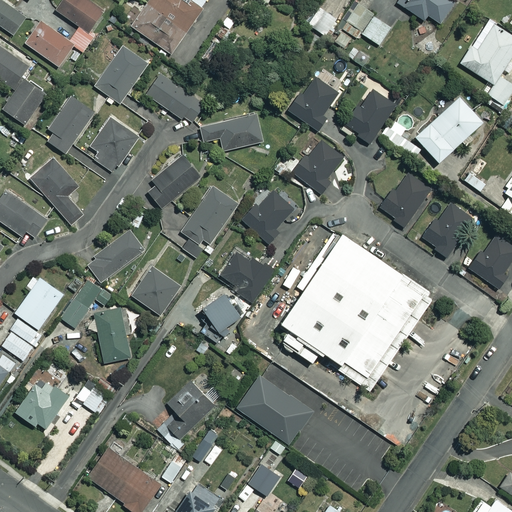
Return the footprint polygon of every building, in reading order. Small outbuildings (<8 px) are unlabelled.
[(25,16),(1,0),(0,0),(0,25),(13,34),(25,16)] [(104,10),(89,0),(62,0),(56,9),(79,26),(68,40),(40,20),(24,42),(58,66),(73,45),(83,52),(94,35),(89,31),(104,10)] [(203,5),(195,0),(149,0),(131,26),(170,53),(203,5)] [(453,1),(451,0),(398,0),(397,2),(423,19),(427,14),(439,22),(453,1)] [(373,11),(357,2),(334,41),(345,48),(352,35),(357,38),(373,11)] [(337,19),(321,8),(310,25),(325,35),(337,19)] [(511,17),(511,16),(494,9),(491,17),(509,24),(511,17)] [(391,28),(373,16),(361,34),(380,46),(391,28)] [(511,55),(511,34),(488,19),(460,62),(488,80),(481,91),(491,98),(488,104),(499,111),(511,91),(511,84),(499,75),(511,55)] [(146,62),(122,45),(95,86),(119,102),(146,62)] [(29,65),(0,46),(0,79),(14,88),(2,107),(25,122),(45,90),(22,76),(29,65)] [(203,103),(160,73),(146,94),(189,124),(203,103)] [(337,92),(315,77),(303,93),(299,90),(287,109),(317,130),(326,116),(322,114),(337,92)] [(394,103),(372,89),(360,108),(354,105),(343,122),(358,132),(357,134),(370,142),(394,103)] [(94,111),(71,95),(43,136),(65,152),(94,111)] [(482,122),(459,96),(415,135),(438,161),(461,140),(465,145),(473,138),(469,133),(482,122)] [(261,141),(255,113),(199,126),(203,141),(219,137),(222,150),(261,141)] [(136,135),(110,117),(91,146),(99,151),(94,159),(112,171),(136,135)] [(406,128),(395,121),(386,133),(397,141),(406,128)] [(418,147),(406,138),(398,149),(410,158),(418,147)] [(343,156),(322,140),(308,159),(304,156),(292,171),(320,193),(330,180),(327,177),(343,156)] [(200,175),(182,154),(152,179),(156,184),(148,191),(161,207),(200,175)] [(77,186),(52,158),(29,178),(70,223),(81,212),(66,196),(77,186)] [(511,175),(506,184),(494,175),(487,184),(469,171),(463,180),(511,214),(511,175)] [(431,190),(409,172),(394,190),(392,188),(379,204),(403,224),(431,190)] [(237,203),(213,186),(181,231),(189,236),(182,247),(195,257),(202,247),(205,250),(237,203)] [(255,203),(239,221),(266,245),(277,233),(274,230),(293,208),(273,190),(258,206),(255,203)] [(46,218),(5,191),(0,198),(0,220),(22,235),(25,230),(34,236),(46,218)] [(472,217),(450,202),(438,221),(434,218),(422,237),(435,245),(434,248),(447,256),(472,217)] [(143,249),(128,230),(86,263),(101,281),(143,249)] [(511,259),(511,244),(496,233),(484,251),(481,248),(468,267),(497,287),(505,277),(502,275),(511,259)] [(432,294),(345,234),(280,328),(371,391),(433,302),(429,299),(432,294)] [(219,274),(251,302),(278,272),(246,244),(219,274)] [(178,285),(152,266),(132,295),(158,313),(178,285)] [(62,292),(34,273),(26,284),(31,288),(14,312),(38,328),(62,292)] [(75,328),(95,299),(105,305),(113,293),(87,275),(58,317),(75,328)] [(240,314),(221,290),(201,306),(212,320),(202,327),(213,342),(228,330),(225,325),(240,314)] [(122,323),(119,307),(92,313),(104,362),(131,356),(125,333),(130,332),(127,321),(122,323)] [(41,334),(17,317),(10,328),(12,329),(1,344),(23,360),(41,334)] [(67,394),(38,375),(15,410),(44,430),(67,394)] [(175,410),(156,429),(178,450),(229,400),(214,385),(205,393),(191,379),(168,402),(175,410)] [(313,414),(262,379),(240,410),(291,445),(313,414)] [(110,397),(86,380),(75,396),(98,413),(110,397)] [(206,431),(189,454),(200,462),(217,438),(206,431)] [(139,511),(160,483),(110,447),(88,477),(136,511),(139,511)] [(186,458),(176,452),(161,476),(171,482),(186,458)] [(511,472),(509,470),(499,485),(511,493),(511,472)] [(265,480),(254,473),(237,497),(248,505),(265,480)] [(220,511),(226,502),(193,481),(172,511),(220,511)] [(511,511),(511,509),(495,498),(490,506),(481,499),(475,508),(479,511),(511,511)] [(275,511),(277,510),(261,500),(256,508),(262,511),(275,511)]
